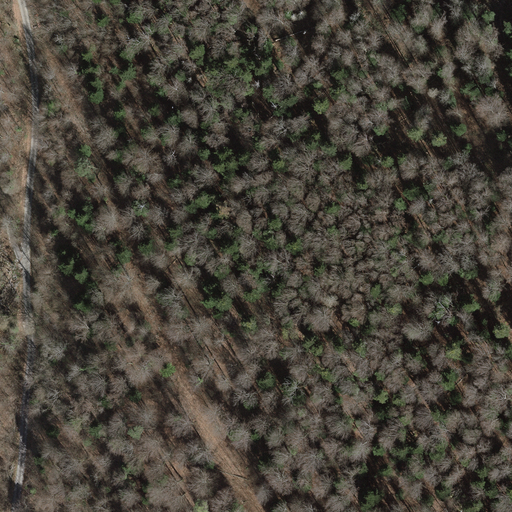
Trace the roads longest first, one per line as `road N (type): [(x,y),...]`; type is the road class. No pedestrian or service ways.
road 1 (track): [(27,12),(88,111),(193,406),(253,511)]
road 2 (unclassified): [(8,511),(35,75),(24,0)]
